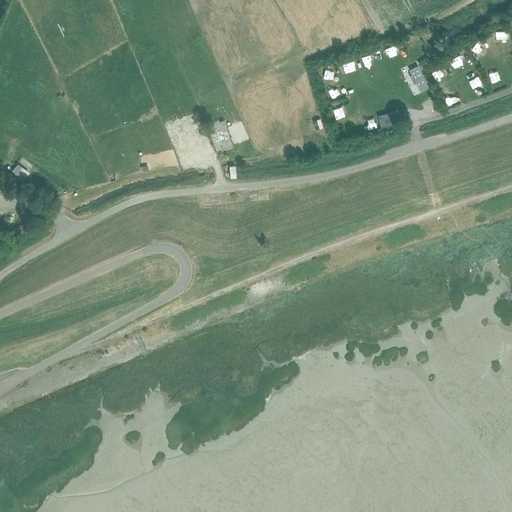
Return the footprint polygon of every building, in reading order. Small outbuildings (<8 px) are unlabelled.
[(493,29),(494,38),(506,37),(505,28),(493,29)] [(438,49),(432,53),(437,60),(443,56),(438,49)] [(427,57),(418,63),(423,69),(431,63),(427,57)] [(437,76),(445,71),(439,62),(431,67),(437,76)] [(421,91),(429,87),(418,66),(410,70),(421,91)] [(334,80),(338,70),(331,67),(327,77),(334,80)] [(343,93),(333,96),(337,109),(346,107),(343,93)] [(401,121),(398,110),(381,115),(384,126),(401,121)]
